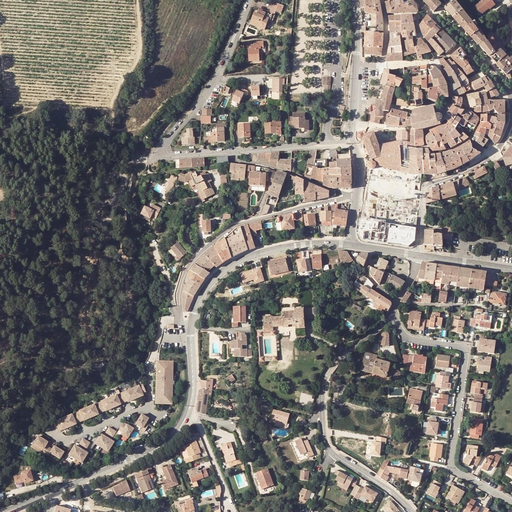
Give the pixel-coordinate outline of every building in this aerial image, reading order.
[(398,7),(396,1),(395,0),(384,0),(385,3),(387,14),(391,14),(391,9),(396,7),(398,7)] [(409,8),(417,6),(412,0),(399,0),(396,1),(398,7),(408,5),(409,8)] [(441,5),(437,0),(436,0),(422,0),(434,11),(441,5)] [(444,9),(454,0),(451,0),(444,5),(443,4),(442,6),(444,9)] [(452,17),(462,10),(454,0),(444,9),(452,17)] [(485,0),(484,2),(483,1),(475,7),(481,15),(489,8),(488,8),(494,3),(491,0),(485,0)] [(365,1),(365,8),(365,12),(365,13),(372,15),(372,21),(372,27),(376,27),(377,26),(377,15),(375,1),(371,1),(365,1)] [(377,15),(377,26),(383,26),(382,16),(380,2),(375,1),(377,15)] [(281,13),(284,6),(278,3),(271,3),(269,9),(276,12),(276,11),(281,13)] [(408,5),(398,7),(396,7),(397,13),(418,12),(417,6),(409,8),(408,5)] [(269,10),(269,11),(274,12),(272,15),(271,19),(269,19),(268,23),(269,23),(271,20),(273,21),(273,20),(276,12),(269,9),(269,10)] [(462,10),(452,17),(464,30),(472,23),(462,10)] [(254,26),(259,15),(258,14),(255,13),(251,24),(254,26)] [(426,26),(431,19),(427,15),(419,26),(421,31),(426,26)] [(401,16),(401,22),(401,25),(409,25),(414,24),(412,16),(409,16),(401,16)] [(481,20),(484,24),(490,19),(487,16),(481,20)] [(436,25),(431,19),(426,26),(432,30),(436,25)] [(471,37),(480,30),(479,28),(474,21),(472,23),(464,30),(471,37)] [(396,22),(389,22),(390,34),(397,33),(396,25),(396,22)] [(441,30),(436,25),(432,30),(425,38),(429,43),(432,39),(441,30)] [(421,31),(422,35),(425,38),(432,30),(426,26),(421,31)] [(366,32),(365,32),(365,33),(365,47),(382,49),(383,36),(383,30),(378,29),(378,33),(366,32)] [(437,44),(446,34),(441,30),(432,39),(437,44)] [(487,41),(485,38),(481,31),(480,30),(471,37),(480,47),(487,42),(487,41)] [(446,34),(437,44),(444,52),(445,52),(446,54),(449,52),(456,45),(446,34)] [(487,41),(487,42),(495,53),(501,50),(493,38),(487,41)] [(426,45),(421,39),(417,40),(418,43),(413,43),(414,48),(416,48),(426,45)] [(444,52),(437,44),(432,39),(429,43),(433,48),(439,56),(444,52)] [(405,41),(406,49),(406,50),(414,48),(413,43),(412,40),(405,41)] [(487,42),(480,47),(489,57),(495,53),(487,42)] [(426,45),(416,48),(417,53),(418,56),(431,53),(426,45)] [(382,49),(365,47),(365,55),(382,56),(382,49)] [(417,53),(416,48),(414,48),(406,50),(406,49),(402,51),(402,53),(388,54),(386,62),(401,61),(407,60),(406,56),(411,54),(417,53)] [(461,49),(451,57),(454,61),(461,55),(464,58),(466,56),(461,49)] [(504,53),(501,50),(495,53),(489,57),(497,65),(506,56),(504,53)] [(463,69),(469,64),(471,62),(466,56),(464,58),(461,55),(454,61),(463,69)] [(506,56),(497,65),(499,68),(509,60),(506,56)] [(511,57),(511,58),(509,60),(499,68),(502,71),(506,67),(507,68),(511,63),(511,57)] [(448,77),(454,73),(446,62),(443,59),(439,60),(441,64),(441,68),(448,77)] [(446,62),(454,73),(456,78),(462,74),(458,70),(453,62),(452,63),(449,60),(446,62)] [(510,73),(511,70),(511,63),(507,68),(506,67),(502,71),(506,76),(510,73)] [(463,69),(463,70),(467,76),(474,72),(469,64),(463,69)] [(431,77),(433,83),(439,81),(444,79),(440,72),(436,68),(435,68),(433,72),(428,69),(430,77),(431,77)] [(390,70),(391,76),(399,78),(399,69),(390,70)] [(380,85),(385,87),(386,87),(387,83),(389,75),(391,76),(390,70),(384,71),(380,85)] [(459,83),(456,78),(454,73),(448,77),(452,83),(453,86),(459,83)] [(462,74),(456,78),(459,83),(460,82),(462,85),(468,81),(462,74),(463,74),(462,74)] [(399,78),(391,76),(389,75),(387,83),(395,86),(399,78)] [(485,86),(486,85),(491,81),(486,76),(484,78),(481,79),(482,79),(472,84),(474,90),(475,91),(484,87),(485,86)] [(425,91),(426,91),(427,91),(427,90),(427,86),(433,85),(433,83),(431,77),(430,77),(421,78),(422,86),(421,86),(422,90),(425,91)] [(404,80),(399,78),(395,86),(396,87),(398,88),(399,88),(401,85),(404,80)] [(413,79),(412,85),(421,86),(422,86),(421,78),(413,79)] [(274,89),(273,100),(282,100),(282,94),(283,94),(283,85),(285,85),(285,79),(283,79),(273,79),(272,88),(272,89),(274,89)] [(442,87),(447,86),(444,79),(439,81),(442,87)] [(439,88),(438,97),(449,99),(447,86),(442,87),(439,81),(433,83),(433,85),(434,89),(439,88)] [(485,86),(484,87),(488,92),(495,88),(491,81),(486,85),(485,86)] [(455,93),(455,94),(456,95),(457,95),(458,95),(458,96),(459,96),(460,96),(462,94),(462,95),(464,94),(462,89),(460,87),(459,83),(453,86),(452,83),(450,84),(451,88),(453,92),(454,93),(455,93)] [(261,95),(260,85),(251,85),(251,96),(261,95)] [(384,111),(384,112),(388,112),(389,111),(391,104),(393,96),(384,93),(385,87),(380,85),(377,99),(376,103),(376,105),(376,108),(383,108),(383,111),(384,111)] [(469,85),(462,89),(464,94),(465,94),(465,93),(470,91),(471,90),(469,85)] [(384,93),(393,96),(395,90),(386,87),(385,87),(384,93)] [(420,87),(412,87),(412,93),(414,94),(415,100),(415,102),(416,107),(423,105),(422,100),(422,98),(422,95),(422,92),(420,91),(420,87)] [(438,97),(439,88),(434,89),(429,90),(429,93),(428,100),(432,101),(434,96),(437,96),(438,97)] [(495,88),(488,92),(489,94),(491,98),(495,97),(499,96),(498,96),(500,95),(495,88)] [(236,89),(231,100),(239,104),(244,93),(236,89)] [(481,106),(479,93),(473,94),(467,96),(469,101),(475,100),(476,107),(481,106)] [(479,93),(481,106),(482,108),(488,107),(487,101),(485,93),(479,93)] [(452,106),(453,107),(461,110),(462,103),(462,102),(463,99),(453,97),(452,106)] [(476,113),(481,113),(482,108),(481,106),(476,107),(475,100),(469,101),(471,107),(472,109),(473,111),(474,112),(476,113)] [(488,107),(482,108),(481,113),(484,113),(489,112),(494,110),(495,110),(494,101),(487,101),(488,107)] [(495,110),(494,110),(496,111),(499,114),(499,115),(505,114),(508,114),(508,112),(505,112),(505,101),(494,101),(495,110)] [(411,115),(411,121),(412,127),(412,129),(412,130),(416,130),(416,131),(422,130),(440,125),(440,124),(441,124),(442,122),(442,121),(442,120),(442,119),(442,118),(442,117),(441,115),(440,115),(438,115),(438,114),(436,115),(433,106),(412,111),(411,115)] [(464,112),(461,111),(461,110),(453,107),(448,114),(454,120),(452,124),(456,128),(459,124),(461,120),(459,119),(457,117),(458,114),(461,116),(464,112)] [(381,117),(384,117),(384,112),(384,111),(383,111),(383,108),(376,108),(376,116),(371,116),(371,123),(379,124),(380,120),(381,117)] [(461,116),(459,119),(461,120),(463,119),(467,122),(472,114),(469,110),(468,112),(464,118),(461,116)] [(388,115),(387,115),(387,117),(398,119),(399,112),(392,111),(391,111),(390,114),(389,114),(388,115)] [(406,127),(408,114),(399,112),(398,119),(400,120),(399,127),(406,127)] [(293,117),(289,117),(289,129),(302,129),(305,129),(305,131),(309,130),(309,121),(306,121),(306,118),(305,118),(305,114),(293,114),(293,117)] [(452,124),(454,120),(448,114),(444,117),(445,119),(449,122),(452,124)] [(467,122),(468,122),(468,123),(470,124),(475,128),(479,121),(479,120),(478,119),(476,117),(472,114),(467,122)] [(503,130),(505,123),(497,122),(498,119),(496,118),(488,116),(487,116),(487,122),(492,126),(497,127),(496,129),(503,130)] [(398,119),(387,117),(386,126),(386,127),(399,127),(400,120),(398,119)] [(268,123),(265,123),(265,134),(277,133),(277,135),(281,135),(282,135),(281,119),(268,120),(268,123)] [(459,124),(462,127),(465,128),(468,123),(468,122),(467,122),(463,119),(461,120),(459,124)] [(449,122),(445,125),(448,131),(450,135),(455,130),(456,128),(452,124),(449,122)] [(487,129),(490,130),(492,126),(487,122),(481,122),(480,125),(476,133),(485,135),(486,131),(487,129)] [(225,142),(224,124),(217,125),(217,133),(211,133),(211,136),(208,136),(209,143),(214,142),(225,142)] [(244,138),(250,137),(250,124),(238,124),(239,138),(244,138)] [(445,125),(440,127),(442,130),(443,133),(448,142),(452,140),(450,135),(448,131),(445,125)] [(495,135),(494,134),(496,129),(497,127),(492,126),(490,130),(490,132),(488,136),(492,141),(495,135)] [(436,128),(430,131),(431,133),(435,139),(440,137),(439,135),(436,128)] [(187,138),(184,138),(181,138),(181,145),(194,144),(194,137),(193,137),(192,129),(186,130),(186,133),(187,138)] [(503,130),(496,129),(494,134),(495,135),(501,138),(503,130)] [(399,131),(400,142),(401,142),(407,143),(408,133),(405,130),(399,131)] [(416,130),(412,130),(410,143),(410,146),(415,147),(415,139),(420,139),(424,139),(423,137),(423,134),(422,130),(416,131),(416,130)] [(457,133),(455,130),(450,135),(452,140),(453,139),(457,145),(462,143),(468,138),(463,134),(460,136),(457,133)] [(375,164),(382,167),(386,168),(396,171),(402,173),(407,174),(412,174),(414,174),(419,174),(418,159),(417,149),(413,149),(410,149),(410,154),(410,156),(410,157),(410,159),(410,162),(406,161),(406,159),(402,159),(401,159),(401,154),(401,149),(401,142),(400,142),(379,146),(374,133),(375,133),(374,132),(369,135),(364,136),(364,137),(364,138),(364,139),(363,139),(363,140),(368,153),(369,153),(372,163),(373,163),(374,163),(375,164)] [(433,143),(436,142),(435,139),(431,133),(427,136),(427,137),(426,137),(426,138),(426,139),(426,141),(427,143),(427,144),(429,146),(433,143)] [(449,145),(447,143),(448,142),(443,133),(439,135),(440,137),(446,150),(450,149),(448,146),(449,145)] [(495,144),(498,142),(501,138),(495,135),(492,141),(495,144)] [(483,140),(474,136),(472,140),(478,143),(483,147),(488,140),(484,138),(483,140)] [(440,137),(435,139),(436,142),(438,145),(440,151),(446,150),(440,137)] [(453,139),(452,140),(448,142),(447,143),(449,145),(451,148),(457,145),(453,139)] [(461,147),(466,155),(466,156),(471,152),(472,149),(476,151),(477,148),(472,145),(471,143),(470,141),(461,147)] [(436,142),(433,143),(429,146),(433,151),(440,151),(438,145),(436,142)] [(511,146),(503,158),(504,159),(511,159),(511,146)] [(463,166),(460,159),(466,155),(461,147),(455,150),(449,152),(445,153),(447,159),(450,158),(454,170),(459,168),(463,166)] [(428,150),(423,149),(423,161),(430,160),(429,155),(431,155),(428,150)] [(466,156),(469,162),(475,157),(479,155),(480,154),(476,151),(472,149),(471,152),(466,156)] [(307,166),(314,168),(315,160),(317,150),(310,150),(307,166)] [(279,161),(280,153),(271,154),(270,162),(270,166),(279,168),(279,161)] [(447,159),(445,153),(441,154),(443,160),(445,166),(446,173),(446,172),(454,170),(450,158),(447,159)] [(257,163),(258,154),(247,155),(246,160),(246,161),(257,163)] [(258,154),(257,163),(270,162),(271,154),(258,154)] [(445,166),(443,160),(441,154),(435,155),(436,163),(436,168),(445,166)] [(469,162),(466,156),(466,155),(460,159),(463,166),(467,163),(469,162)] [(205,166),(205,158),(192,159),(193,168),(203,167),(203,166),(205,166)] [(314,168),(317,168),(317,170),(323,170),(327,169),(327,159),(315,160),(314,168)] [(436,175),(436,173),(436,168),(436,163),(430,163),(430,160),(423,161),(424,174),(425,174),(434,175),(436,175)] [(291,161),(279,161),(279,168),(291,172),(291,161)] [(498,173),(502,170),(496,161),(491,163),(498,173)] [(337,170),(337,167),(337,163),(330,164),(330,168),(327,169),(323,170),(323,176),(330,175),(351,176),(351,169),(337,170)] [(241,165),(230,164),(230,172),(232,173),(240,174),(241,165)] [(250,171),(250,166),(241,165),(240,174),(232,173),(231,179),(239,180),(239,178),(245,178),(246,171),(250,171)] [(317,168),(314,168),(307,166),(305,177),(311,180),(311,178),(315,179),(317,170),(317,168)] [(436,168),(436,173),(436,175),(442,173),(446,173),(445,166),(436,168)] [(487,173),(484,167),(477,171),(471,174),(475,180),(487,173)] [(268,180),(273,182),(277,172),(274,170),(271,169),(269,169),(268,170),(266,170),(266,173),(265,180),(268,180)] [(182,173),(179,180),(186,184),(189,182),(192,188),(195,186),(202,200),(214,195),(208,183),(212,181),(208,174),(206,175),(202,177),(198,178),(195,172),(192,173),(191,172),(185,175),(182,173)] [(265,180),(266,173),(250,172),(249,185),(265,186),(265,181),(265,180)] [(278,198),(287,175),(277,172),(273,182),(269,195),(273,196),(278,198)] [(172,192),(179,176),(174,174),(171,182),(168,190),(172,192)] [(351,176),(330,175),(330,179),(337,179),(337,183),(351,183),(351,176)] [(304,195),(304,181),(297,178),(296,177),(296,181),(295,195),(300,195),(304,195)] [(455,191),(458,189),(470,185),(465,177),(459,180),(458,180),(453,183),(455,191)] [(304,181),(304,195),(305,195),(305,199),(305,203),(316,200),(315,186),(304,181)] [(455,191),(453,183),(451,184),(439,187),(440,198),(440,200),(457,196),(455,191)] [(316,200),(329,197),(329,192),(315,186),(316,200)] [(348,212),(341,203),(337,204),(336,210),(348,212)] [(332,205),(331,211),(328,211),(325,211),(321,211),(321,208),(316,209),(317,216),(321,216),(321,219),(321,221),(322,221),(322,225),(334,226),(334,225),(334,222),(336,212),(336,210),(337,204),(332,205)] [(265,205),(261,215),(267,214),(267,213),(268,213),(268,212),(270,207),(265,205)] [(161,210),(152,206),(149,210),(143,207),(141,212),(143,213),(141,216),(158,215),(161,210)] [(336,212),(334,222),(334,225),(346,227),(348,212),(336,210),(336,212)] [(371,219),(371,221),(375,221),(375,217),(379,217),(379,213),(368,213),(368,219),(371,219)] [(296,220),(295,214),(278,218),(279,223),(281,223),(282,231),(295,229),(293,221),(296,220)] [(316,225),(314,214),(304,215),(306,227),(316,225)] [(363,240),(384,243),(387,223),(361,220),(358,233),(363,240)] [(202,221),(202,232),(210,232),(210,221),(202,221)] [(256,231),(262,229),(261,221),(248,225),(251,232),(256,231)] [(448,236),(453,236),(454,228),(455,223),(442,229),(442,235),(445,235),(448,236)] [(390,224),(387,244),(408,247),(415,242),(416,228),(390,224)] [(253,241),(251,235),(251,232),(248,225),(241,227),(248,251),(256,248),(253,241)] [(241,227),(237,228),(233,232),(239,254),(248,251),(241,227)] [(434,233),(434,231),(425,231),(424,246),(434,246),(434,233)] [(225,239),(232,258),(239,254),(233,232),(225,239)] [(442,235),(436,234),(434,233),(434,246),(438,246),(443,247),(442,235)] [(232,258),(225,239),(215,247),(224,263),(232,258)] [(178,243),(171,248),(180,259),(187,253),(178,243)] [(224,263),(215,247),(205,255),(215,266),(217,267),(224,263)] [(323,268),(322,251),(312,251),(313,269),(323,268)] [(345,264),(354,261),(352,259),(349,255),(347,252),(338,251),(341,265),(345,263),(345,264)] [(361,254),(357,260),(364,267),(368,255),(361,254)] [(208,272),(215,266),(205,255),(202,258),(199,261),(195,265),(208,272)] [(272,276),(289,272),(286,258),(268,262),(272,276)] [(305,259),(297,260),(299,272),(307,270),(305,259)] [(377,271),(383,273),(384,271),(388,262),(385,261),(381,259),(378,267),(379,268),(378,270),(377,271)] [(418,279),(425,280),(428,264),(422,263),(419,273),(418,278),(418,279)] [(437,265),(428,264),(425,280),(434,281),(435,278),(437,265)] [(208,272),(195,265),(191,271),(205,279),(210,273),(208,272)] [(434,281),(434,282),(442,283),(442,279),(444,266),(437,265),(435,278),(434,281)] [(378,270),(369,266),(368,270),(374,279),(379,285),(381,280),(383,273),(377,271),(378,270)] [(444,266),(442,279),(442,283),(441,284),(449,285),(449,282),(452,267),(444,266)] [(460,268),(452,267),(449,282),(457,283),(460,268)] [(260,268),(241,274),(243,283),(254,280),(255,284),(264,281),(260,268)] [(460,268),(457,283),(457,286),(469,288),(472,270),(460,268)] [(485,285),(491,286),(491,283),(493,273),(487,272),(472,270),(469,288),(484,291),(485,285)] [(205,279),(191,271),(187,278),(201,285),(205,279)] [(386,272),(382,281),(400,289),(404,280),(386,272)] [(187,284),(184,288),(184,291),(189,294),(194,297),(201,285),(187,278),(186,283),(187,284)] [(361,292),(377,302),(384,306),(386,308),(390,310),(391,305),(389,301),(371,289),(374,285),(368,279),(364,286),(361,292)] [(353,286),(361,292),(364,286),(356,281),(353,286)] [(411,294),(407,292),(400,302),(406,302),(411,294)] [(440,292),(439,302),(446,302),(448,293),(440,292)] [(506,295),(490,292),(490,293),(489,295),(489,296),(488,302),(505,305),(506,295)] [(183,311),(187,312),(192,300),(187,298),(183,296),(183,299),(183,304),(183,311)] [(383,308),(384,306),(377,302),(374,307),(381,311),(383,308)] [(234,323),(239,323),(247,322),(246,306),(234,307),(234,317),(234,323)] [(305,327),(304,307),(295,308),(295,310),(282,311),(283,316),(273,317),(273,315),(263,316),(264,331),(274,330),(273,326),(283,325),(283,326),(289,326),(289,324),(296,323),(296,327),(305,327)] [(305,318),(316,318),(317,307),(304,307),(305,318)] [(423,328),(423,327),(424,319),(420,318),(421,311),(409,310),(408,322),(411,322),(411,326),(423,328)] [(429,319),(424,319),(423,327),(433,327),(433,324),(440,325),(441,318),(439,317),(439,313),(435,312),(434,316),(429,315),(429,319)] [(480,320),(471,318),(470,327),(475,327),(476,324),(480,325),(479,327),(485,328),(486,323),(491,324),(492,316),(481,315),(480,320)] [(452,333),(462,334),(464,321),(460,321),(460,317),(454,316),(452,333)] [(379,337),(382,337),(382,345),(389,345),(388,331),(384,331),(381,334),(379,337)] [(238,340),(230,340),(230,353),(235,353),(235,357),(248,357),(248,350),(243,350),(243,346),(248,346),(248,337),(246,334),(241,334),(241,337),(241,340),(238,340)] [(481,339),(479,352),(495,354),(497,341),(481,339)] [(360,370),(386,377),(391,358),(377,355),(377,356),(365,353),(360,370)] [(409,365),(409,370),(421,372),(421,369),(425,370),(427,357),(423,356),(423,358),(417,357),(417,355),(410,354),(408,365),(409,365)] [(446,368),(446,372),(452,373),(454,373),(454,369),(450,369),(451,357),(439,355),(437,367),(446,368)] [(480,364),(479,370),(484,371),(491,372),(492,359),(485,357),(485,360),(477,359),(477,363),(480,364)] [(174,361),(156,360),(155,404),(173,404),(174,361)] [(451,378),(452,373),(446,372),(442,372),(441,376),(439,376),(437,387),(448,388),(450,378),(451,378)] [(207,381),(201,380),(203,390),(209,390),(212,390),(212,382),(207,381)] [(344,385),(333,382),(332,386),(340,389),(338,395),(341,396),(344,385)] [(475,394),(475,398),(483,399),(484,395),(481,395),(482,389),(488,389),(488,383),(477,382),(477,384),(472,383),(471,393),(475,394)] [(140,384),(123,391),(127,401),(144,395),(140,384)] [(413,400),(420,402),(422,392),(411,389),(408,399),(413,400)] [(209,390),(203,390),(199,391),(199,402),(208,402),(209,390)] [(117,393),(101,400),(105,410),(121,404),(117,393)] [(449,403),(450,394),(441,393),(440,398),(436,397),(435,402),(433,402),(432,406),(438,407),(437,409),(442,410),(442,403),(445,403),(449,403)] [(483,403),(483,399),(475,398),(474,402),(473,402),(472,412),(481,413),(483,403)] [(418,412),(420,402),(413,400),(412,404),(411,410),(418,412)] [(208,402),(199,402),(197,410),(199,414),(206,415),(208,402)] [(94,403),(78,410),(83,421),(99,414),(94,403)] [(277,421),(277,423),(284,425),(288,412),(272,407),(269,416),(274,418),(273,420),(277,421)] [(72,413),(56,420),(60,431),(77,424),(72,413)] [(101,432),(94,443),(108,452),(115,441),(114,440),(115,439),(118,440),(120,438),(126,442),(133,430),(138,432),(139,431),(140,432),(141,431),(145,432),(152,419),(142,413),(134,427),(126,423),(125,425),(123,423),(118,432),(109,427),(104,434),(101,432)] [(481,423),(481,420),(472,418),(470,434),(479,435),(482,436),(484,424),(481,423)] [(426,433),(438,434),(439,428),(438,428),(438,424),(437,423),(437,420),(428,419),(426,433)] [(38,435),(31,447),(59,461),(64,464),(69,455),(75,458),(73,462),(79,466),(81,462),(84,464),(91,451),(87,449),(91,442),(83,437),(79,444),(80,445),(79,447),(75,444),(68,454),(67,453),(66,454),(64,452),(65,451),(54,445),(52,448),(47,445),(49,441),(38,435)] [(386,439),(378,437),(377,443),(372,442),(370,454),(380,456),(381,443),(386,444),(386,439)] [(226,455),(229,463),(235,461),(237,460),(236,455),(231,442),(226,444),(227,447),(222,448),(224,456),(226,455)] [(303,442),(296,445),(302,458),(308,456),(310,460),(315,458),(309,443),(304,445),(303,442)] [(438,457),(440,458),(441,450),(442,444),(430,443),(428,456),(430,456),(430,460),(438,461),(438,457)] [(187,461),(189,466),(200,462),(198,457),(200,456),(198,451),(199,451),(197,444),(186,448),(190,460),(187,461)] [(473,464),(476,466),(482,455),(478,455),(479,446),(469,445),(467,455),(464,461),(469,464),(472,459),(475,461),(473,464)] [(486,470),(491,463),(496,466),(501,455),(496,452),(492,460),(487,457),(481,467),(486,470)] [(389,461),(384,461),(376,476),(380,478),(389,461)] [(405,474),(405,470),(403,470),(404,464),(387,465),(380,479),(388,483),(391,477),(389,476),(390,473),(399,476),(399,478),(406,480),(407,475),(405,474)] [(408,480),(420,483),(421,475),(419,474),(420,469),(411,467),(408,480)] [(30,468),(21,471),(22,474),(14,476),(16,485),(33,481),(30,468)] [(179,487),(171,468),(163,471),(168,482),(162,485),(165,493),(179,487)] [(355,478),(335,468),(333,472),(337,473),(335,478),(342,481),(341,483),(347,485),(349,482),(353,483),(355,478)] [(260,477),(263,489),(272,486),(268,469),(256,472),(257,477),(260,477)] [(151,470),(136,476),(137,480),(138,484),(143,495),(151,491),(148,483),(151,482),(149,478),(154,476),(151,470)] [(199,472),(198,470),(195,471),(196,474),(194,474),(193,472),(192,470),(187,472),(191,483),(197,481),(208,477),(206,470),(199,472)] [(336,483),(345,488),(347,485),(341,483),(342,481),(338,479),(336,483)] [(123,485),(114,489),(117,496),(130,491),(126,481),(122,483),(123,485)] [(433,481),(426,494),(436,499),(439,494),(437,493),(440,488),(439,487),(440,484),(433,481)] [(456,485),(450,481),(446,489),(451,491),(447,499),(450,501),(456,504),(458,505),(464,493),(455,487),(456,485)] [(378,489),(365,483),(363,486),(360,484),(355,494),(359,496),(361,491),(374,497),(378,489)] [(297,503),(298,504),(302,505),(305,507),(312,491),(302,487),(299,495),(300,495),(297,503)] [(181,503),(177,505),(178,511),(199,511),(199,510),(195,511),(194,508),(192,509),(191,504),(194,504),(193,499),(181,502),(181,503)] [(476,511),(478,510),(473,507),(475,503),(469,500),(463,511),(476,511)] [(400,511),(392,502),(384,508),(387,511),(400,511)]
